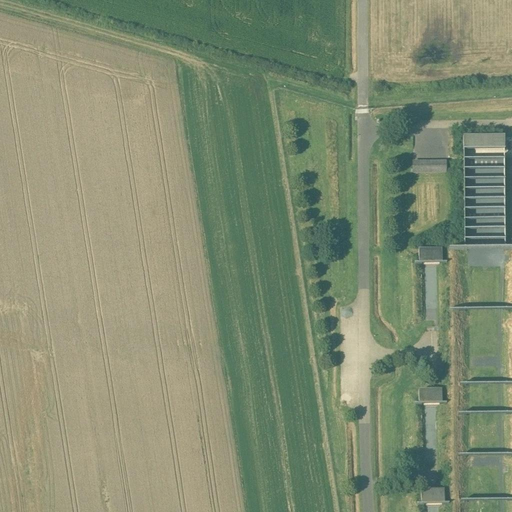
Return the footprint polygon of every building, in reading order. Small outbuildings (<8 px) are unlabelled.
[(462,141),(462,154),(463,154),(503,153),(504,153),(504,140),(462,141)] [(446,164),(417,164),(417,170),(412,170),(412,175),(446,174),(446,164)] [(465,244),(466,251),(501,249),(500,242),(465,244)] [(418,253),(418,267),(442,267),(442,253),(418,253)] [(418,394),(418,407),(441,406),(441,393),(418,394)] [(420,493),(420,507),(444,507),(444,493),(420,493)]
